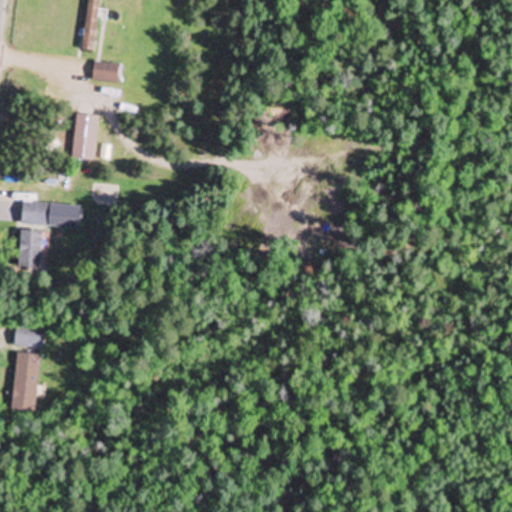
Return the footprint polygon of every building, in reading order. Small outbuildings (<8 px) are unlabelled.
[(99,0),(87,0),(82,51),(94,53),(99,0)] [(92,81),(116,83),(118,65),(94,63),(92,81)] [(76,115),(71,160),(94,163),(99,117),(76,115)] [(51,226),(51,203),(22,203),(22,226),(51,226)] [(18,270),(42,271),(44,233),(20,232),(18,270)] [(14,347),(41,349),(43,330),(15,329),(14,347)] [(16,354),(10,411),(34,414),(40,357),(16,354)]
